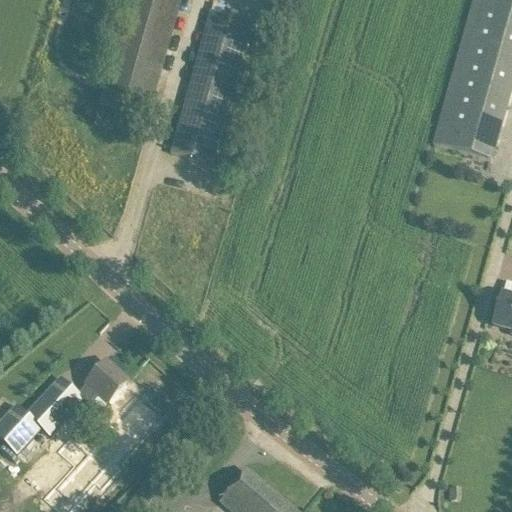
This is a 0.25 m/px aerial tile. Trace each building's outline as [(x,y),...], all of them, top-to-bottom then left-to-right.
[(129,0),(99,106),(147,119),(180,0),(129,0)] [(495,164),(511,103),(511,0),(475,0),(434,147),(495,164)] [(171,155),(213,167),(253,25),(210,13),(171,155)] [(115,118),(99,114),(95,127),(111,131),(115,118)] [(511,297),(502,295),(493,327),(511,332),(511,333),(511,336),(511,297)] [(97,375),(78,396),(84,402),(83,403),(88,407),(99,396),(122,418),(126,414),(139,400),(119,381),(121,378),(106,364),(97,375)] [(47,395),(27,417),(41,431),(46,435),(50,439),(83,403),(84,402),(78,396),(60,380),(47,395)] [(92,460),(61,494),(78,509),(163,415),(142,396),(139,400),(126,414),(122,418),(105,437),(109,441),(100,451),(85,437),(82,441),(76,436),(70,440),(92,460)] [(17,408),(0,426),(0,442),(17,458),(33,441),(41,431),(27,417),(17,408)] [(231,511),(291,511),(246,473),(221,503),(231,511)]
